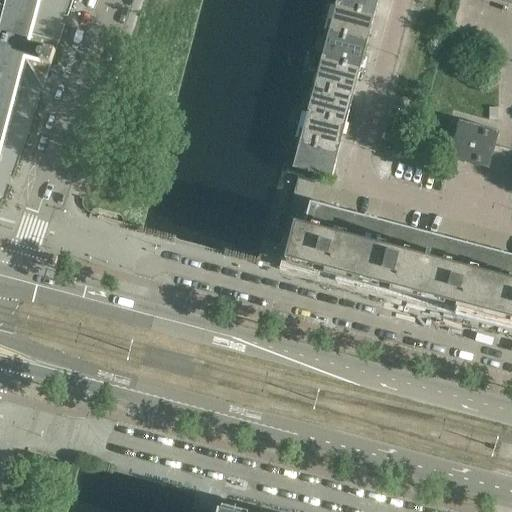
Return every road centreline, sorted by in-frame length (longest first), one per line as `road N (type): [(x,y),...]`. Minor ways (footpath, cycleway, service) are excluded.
road 1 (secondary): [(0,362),(511,492)]
road 2 (secondary): [(511,411),(16,276)]
road 3 (residential): [(511,224),(358,181),(402,0)]
road 4 (residential): [(16,276),(112,0)]
